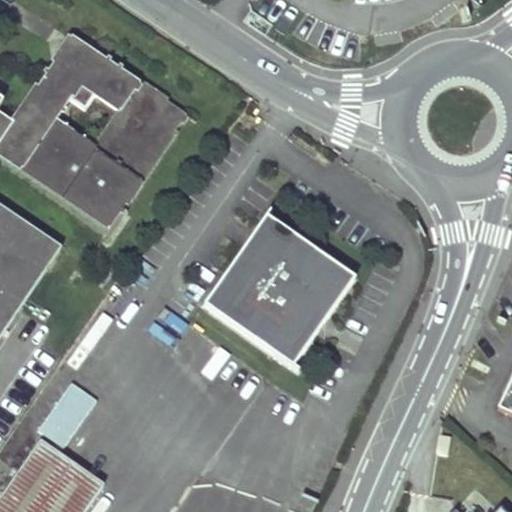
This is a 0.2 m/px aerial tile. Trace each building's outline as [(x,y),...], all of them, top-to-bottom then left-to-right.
[(0,339),(59,252),(0,212),(0,160),(107,232),(183,118),(69,42),(11,127),(0,119),(0,107),(2,105),(0,103),(0,339)] [(357,274),(268,214),(207,303),(296,364),(357,274)] [(163,312),(157,321),(178,336),(184,327),(163,312)] [(511,367),(495,405),(511,412),(511,367)] [(98,400),(72,382),(38,430),(64,448),(98,400)] [(82,511),(104,480),(40,436),(0,494),(0,511),(82,511)] [(505,511),(495,503),(486,511),(505,511)]
